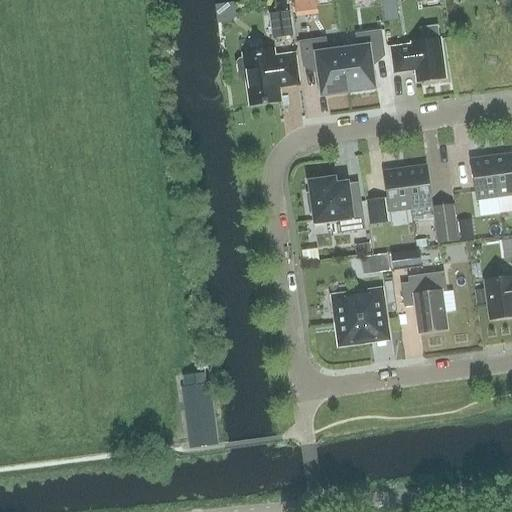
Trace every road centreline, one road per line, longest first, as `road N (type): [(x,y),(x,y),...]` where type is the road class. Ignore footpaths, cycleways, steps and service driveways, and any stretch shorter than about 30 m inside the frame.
road 1 (residential): [(511,110),(294,147),(277,196),(304,394)]
road 2 (unclassified): [(284,511),(511,486)]
road 3 (residential): [(304,394),(511,365)]
